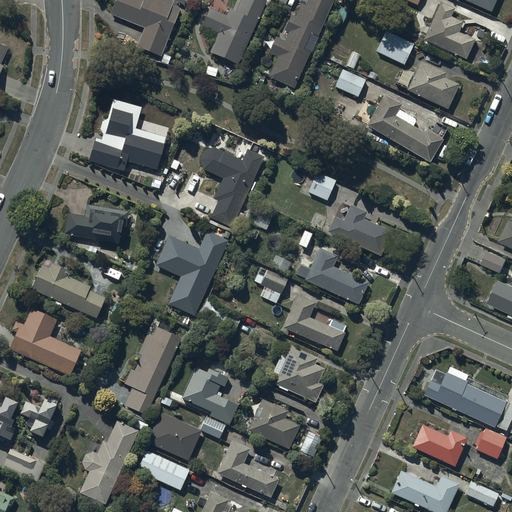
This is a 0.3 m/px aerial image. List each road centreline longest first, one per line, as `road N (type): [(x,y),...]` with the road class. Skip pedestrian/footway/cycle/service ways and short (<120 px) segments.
road 1 (tertiary): [(62,0),(62,58),(49,120),(0,234)]
road 2 (tertiary): [(417,307),(511,98)]
road 3 (tertiary): [(324,511),(417,307)]
